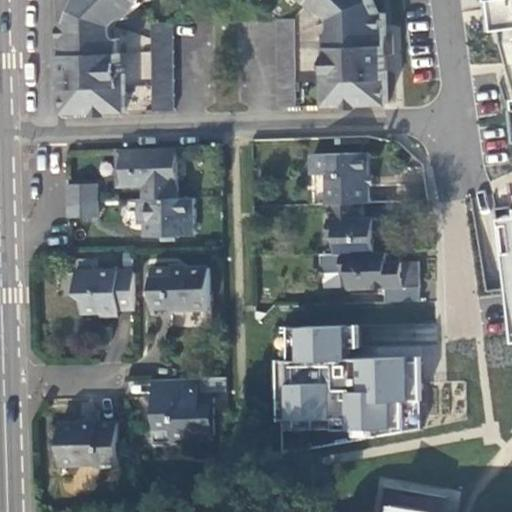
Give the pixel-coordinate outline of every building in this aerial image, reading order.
[(388,56),(387,34),(386,15),(382,14),(379,14),(374,3),(373,0),(80,0),(75,12),(70,26),(67,26),(63,27),(64,59),(64,69),(64,81),(66,116),(175,112),(174,26),(197,2),(248,0),(255,0),(278,22),(280,109),(388,105),(388,56)] [(511,0),(491,0),(493,4),(501,56),(511,53),(511,0)] [(152,186),(153,199),(181,198),(180,148),(118,150),(119,166),(120,187),(152,186)] [(329,173),(330,205),(333,204),(365,204),(369,204),(368,152),(315,154),(315,174),(329,173)] [(70,185),(70,201),(100,200),(100,185),(70,185)] [(198,236),(197,198),(181,198),(153,199),(142,199),(142,211),(147,214),(142,217),(143,224),(147,224),(148,229),(148,237),(198,236)] [(100,217),(100,200),(70,201),(71,217),(100,217)] [(339,246),(339,255),(378,254),(377,241),(377,231),(384,231),(384,218),(365,218),(365,204),(333,204),(333,223),(329,226),(330,234),(333,237),(334,242),(339,246)] [(511,216),(503,218),(511,287),(511,216)] [(423,302),(422,264),(390,265),(390,254),(378,254),(339,255),(324,255),(324,275),(345,274),(353,279),(353,289),(390,289),(390,303),(423,302)] [(213,307),(211,266),(154,269),(156,315),(177,314),(176,310),(187,309),(213,307)] [(110,311),(138,310),(137,270),(79,272),(80,294),(85,300),(86,312),(110,311)] [(441,330),(440,301),(423,302),(390,303),(320,305),(320,336),(307,337),(307,347),(309,349),(321,349),(321,357),(327,362),(322,372),(322,393),(323,412),(313,412),(313,426),(432,423),(431,404),(426,405),(425,390),(424,344),(434,343),(433,330),(441,330)] [(442,343),(441,330),(433,330),(434,343),(442,343)] [(204,392),(203,380),(181,381),(162,381),(163,401),(157,401),(158,434),(175,433),(176,445),(195,444),(195,441),(218,441),(216,391),(204,392)] [(312,393),(313,412),(323,412),(322,393),(312,393)] [(124,467),(122,422),(93,423),(64,424),(66,464),(101,463),(101,468),(124,467)] [(436,511),(436,509),(403,504),(407,487),(388,484),(382,511),(436,511)]
